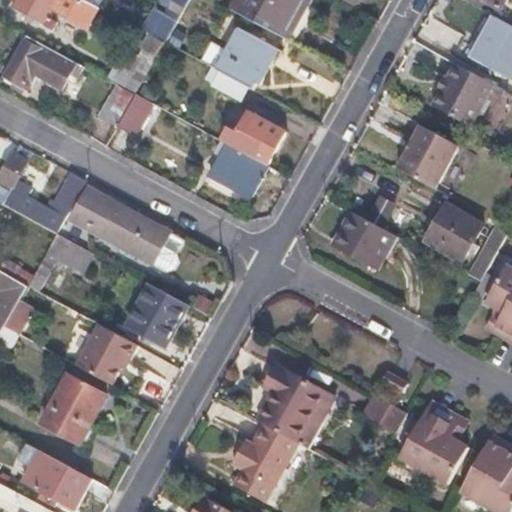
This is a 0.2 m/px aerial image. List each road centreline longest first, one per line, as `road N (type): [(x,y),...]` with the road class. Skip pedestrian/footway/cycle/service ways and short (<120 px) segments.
road 1 (residential): [(267,254),(0,110)]
road 2 (residential): [(125,511),(267,254)]
road 3 (residential): [(267,254),(411,0)]
road 4 (residential): [(267,254),(511,400)]
